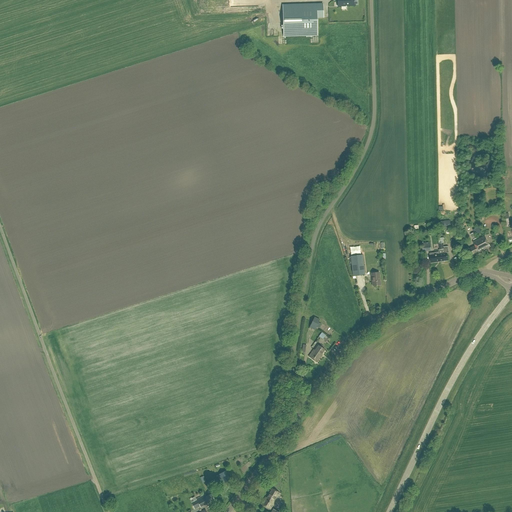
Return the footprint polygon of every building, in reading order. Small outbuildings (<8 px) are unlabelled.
[(323,4),(282,5),(283,37),(306,36),(306,38),(310,37),(310,36),(318,36),(317,18),(324,18),(323,4)] [(303,56),(306,47),(303,46),(304,44),(297,43),(295,52),(297,52),(298,49),(300,50),(299,52),(302,52),(301,55),(303,56)] [(491,248),(485,237),(473,242),(475,247),(469,250),(472,256),(478,253),(479,254),(491,248)] [(439,251),(439,253),(440,262),(448,261),(447,254),(449,254),(448,247),(444,248),(443,240),(439,241),(440,250),(439,251)] [(431,251),(430,242),(422,243),(423,252),(431,251)] [(431,263),(440,262),(439,253),(429,254),(429,256),(430,256),(431,263)] [(365,275),(363,256),(350,257),(352,277),(365,275)] [(380,286),(379,272),(371,273),(372,287),(380,286)] [(320,320),(314,317),(309,327),(314,330),(316,327),(318,328),(321,324),(318,322),(320,320)] [(313,350),(320,355),(324,349),(317,344),(313,350)] [(313,350),(308,356),(317,362),(322,356),(320,355),(313,350)] [(228,481),(224,472),(215,476),(219,486),(228,481)] [(274,503),(279,495),(280,493),(273,489),(271,491),(267,499),(265,498),(261,505),(270,511),(275,503),(274,503)] [(212,502),(209,495),(205,496),(205,495),(196,499),(196,500),(191,502),(194,509),(212,502)]
